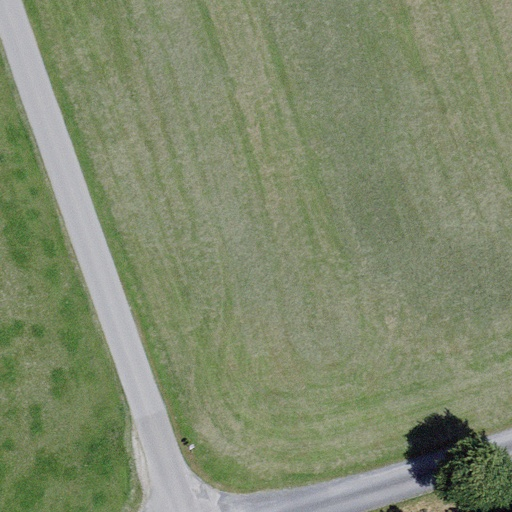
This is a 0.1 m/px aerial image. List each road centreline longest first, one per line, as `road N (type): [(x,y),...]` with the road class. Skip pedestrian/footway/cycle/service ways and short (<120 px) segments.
road 1 (unclassified): [(14,0),(188,511)]
road 2 (track): [(511,446),(302,511)]
